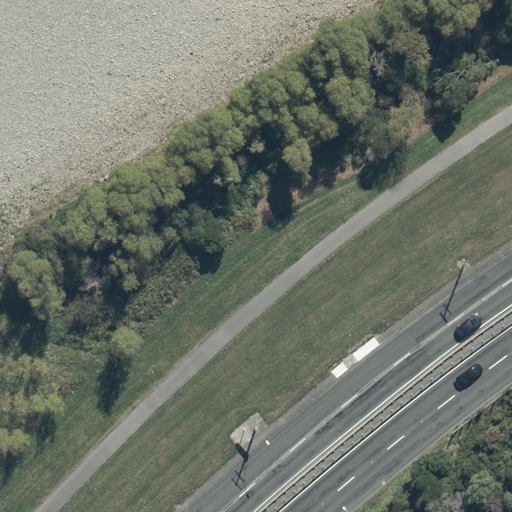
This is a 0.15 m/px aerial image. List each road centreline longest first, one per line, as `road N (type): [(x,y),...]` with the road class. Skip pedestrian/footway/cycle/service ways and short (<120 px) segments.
road 1 (secondary): [(232,511),(511,286)]
road 2 (secondary): [(511,359),(323,511)]
